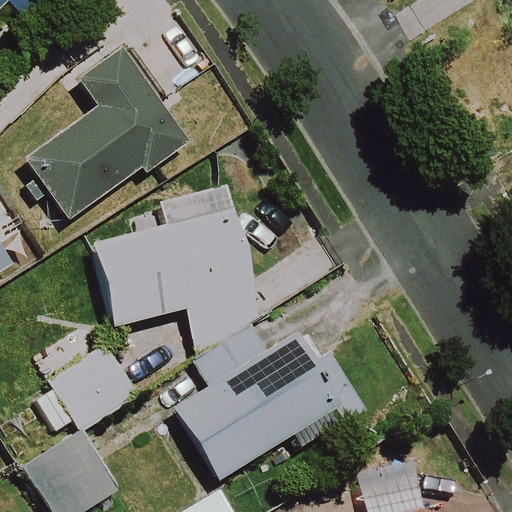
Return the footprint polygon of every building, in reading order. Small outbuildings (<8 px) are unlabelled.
[(38,0),(0,0),(0,4),(4,0),(11,0),(25,14),(38,0)] [(62,229),(189,145),(122,44),(65,81),(88,116),(18,162),(62,229)] [(185,362),(244,328),(215,217),(87,251),(108,330),(172,313),(185,362)] [(290,455),(347,421),(296,333),(258,355),(242,331),(181,369),(195,393),(163,411),(184,448),(173,454),(195,491),(281,440),(290,455)] [(125,403),(93,352),(18,399),(41,437),(62,424),(70,437),(125,403)] [(80,511),(106,496),(69,437),(7,475),(30,511),(80,511)]
